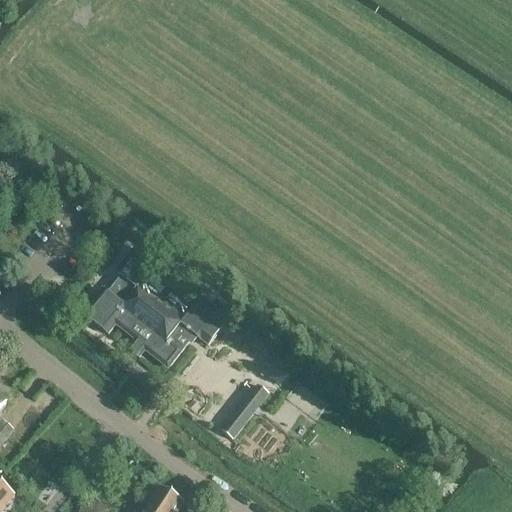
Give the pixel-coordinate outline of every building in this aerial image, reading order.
[(190,307),(154,279),(162,269),(137,250),(117,275),(123,279),(109,296),(104,292),(84,316),(109,336),(116,327),(136,342),(135,344),(165,368),(172,367),(196,337),(209,347),(223,330),(216,325),(222,317),(197,298),(190,307)] [(299,383),(288,399),(318,420),(329,404),(299,383)] [(233,442),(270,396),(259,388),(222,433),(233,442)] [(0,414),(9,403),(0,396),(0,414)] [(283,436),(265,429),(260,441),(284,450),(295,421),(289,418),(283,436)] [(3,423),(0,426),(0,450),(15,433),(3,423)] [(0,511),(2,511),(15,497),(0,484),(0,511)] [(146,511),(179,511),(185,505),(161,489),(146,511)] [(116,511),(117,511),(89,496),(79,511),(116,511)]
